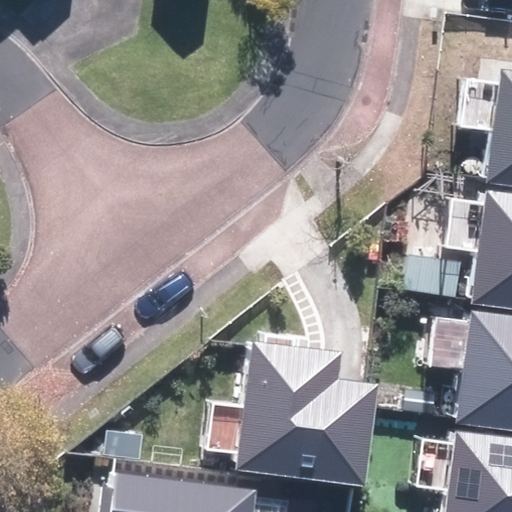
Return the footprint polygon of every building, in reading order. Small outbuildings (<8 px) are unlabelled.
[(511,74),(506,73),(504,85),(465,80),(460,124),(498,129),(491,183),(511,185),(511,74)] [(511,195),(491,193),(490,203),(449,198),(442,251),(483,256),(477,303),(511,307),(511,195)] [(511,316),(474,312),(473,321),(437,317),(430,371),(466,376),(460,422),(511,428),(511,316)] [(241,453),(239,470),(363,486),(376,383),(338,379),(341,354),(254,343),(246,408),(213,404),(207,449),(241,453)] [(511,511),(511,440),(461,434),(460,444),(419,439),(412,491),(453,496),(450,511),(511,511)] [(109,473),(104,511),(277,511),(279,505),(256,502),(257,493),(109,473)]
